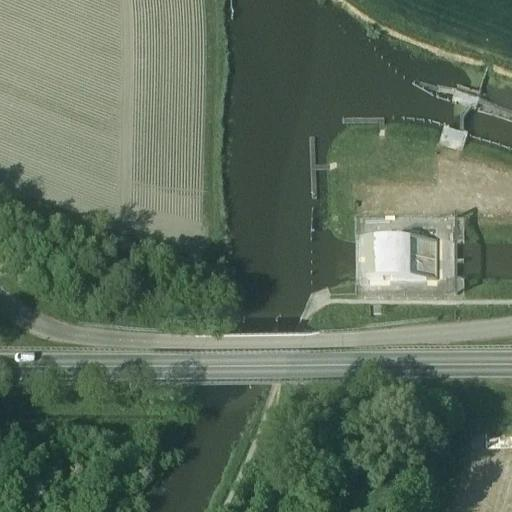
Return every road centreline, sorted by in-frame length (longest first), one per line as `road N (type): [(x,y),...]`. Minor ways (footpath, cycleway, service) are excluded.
road 1 (unclassified): [(511,325),(312,341),(114,340),(46,328),(0,301)]
road 2 (primary): [(511,365),(0,366)]
